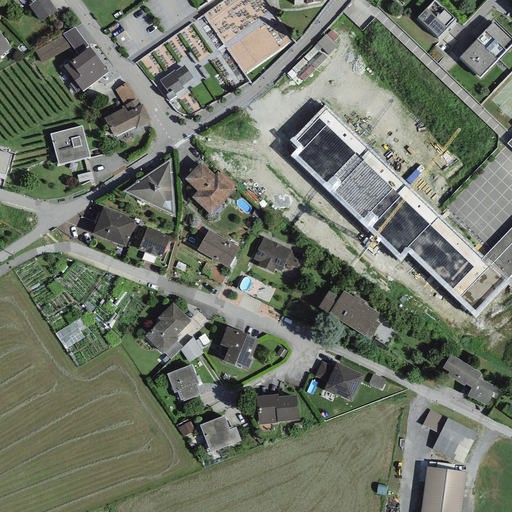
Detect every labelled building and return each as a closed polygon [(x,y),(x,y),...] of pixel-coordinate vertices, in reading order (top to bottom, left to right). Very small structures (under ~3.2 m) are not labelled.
[(57,12),(48,0),(38,0),(33,4),(28,7),(40,24),(57,12)] [(266,0),(229,0),(216,8),(220,14),(244,0),(250,0),(254,6),(261,3),(266,11),(271,8),(266,0)] [(456,21),(436,1),(418,20),(438,39),(456,21)] [(511,40),(494,24),(459,60),(480,80),(511,46),(511,40)] [(63,36),(72,48),(78,55),(89,47),(75,28),(63,36)] [(0,57),(11,50),(0,33),(0,57)] [(72,48),(63,36),(35,52),(42,64),(72,48)] [(109,73),(90,49),(64,69),(82,93),(109,73)] [(190,58),(184,62),(198,87),(207,82),(197,63),(194,65),(190,58)] [(173,92),(190,78),(182,68),(160,85),(171,100),(176,96),(173,92)] [(138,100),(126,83),(115,91),(123,107),(125,109),(127,114),(143,106),(138,100)] [(125,109),(104,120),(114,139),(135,128),(137,131),(152,124),(143,106),(127,114),(125,109)] [(82,127),(50,135),(59,167),(90,159),(82,127)] [(511,139),(511,141),(507,145),(511,149),(511,228),(480,262),(505,285),(511,277),(511,139)] [(11,156),(0,152),(0,175),(5,177),(11,156)] [(170,161),(124,193),(175,217),(170,161)] [(214,177),(201,165),(185,182),(197,194),(192,199),(211,217),(235,192),(217,174),(214,177)] [(92,173),(77,176),(79,183),(93,180),(92,173)] [(138,224),(103,210),(92,237),(126,251),(133,232),(135,233),(138,224)] [(170,238),(147,230),(138,252),(161,261),(170,238)] [(241,249),(209,231),(197,253),(228,271),(241,249)] [(303,256),(263,238),(253,261),(260,263),(258,267),(273,274),(274,270),(281,273),(285,264),(297,269),(303,256)] [(340,299),(329,293),(318,311),(370,342),(380,325),(376,323),(380,315),(364,306),(366,303),(354,297),(353,299),(344,293),(340,299)] [(191,323),(173,305),(157,320),(160,323),(145,337),(163,356),(165,354),(177,342),(178,341),(175,338),(191,323)] [(258,342),(227,329),(220,347),(228,350),(223,363),(248,374),(254,360),(251,359),(258,342)] [(192,366),(207,356),(197,341),(182,351),(192,366)] [(182,348),(177,342),(165,354),(171,360),(182,348)] [(288,351),(281,347),(276,355),(284,359),(288,351)] [(481,375),(451,356),(443,370),(449,374),(447,378),(464,389),(466,387),(472,391),(467,399),(486,409),(496,388),(478,380),(481,375)] [(335,369),(322,363),(316,377),(329,383),(325,391),(353,404),(365,378),(337,365),(335,369)] [(191,367),(167,376),(174,395),(177,393),(181,402),(183,402),(183,403),(198,397),(198,396),(200,395),(196,387),(199,386),(191,367)] [(387,380),(373,374),(368,384),(382,391),(387,380)] [(278,396),(256,398),(259,427),(277,425),(277,424),(298,422),(296,397),(279,399),(278,396)] [(224,418),(200,428),(210,454),(241,442),(236,429),(229,432),(224,418)] [(475,433),(447,420),(433,450),(461,463),(475,433)] [(189,423),(178,428),(183,437),(194,432),(189,423)] [(457,511),(462,474),(426,470),(420,511),(457,511)]
